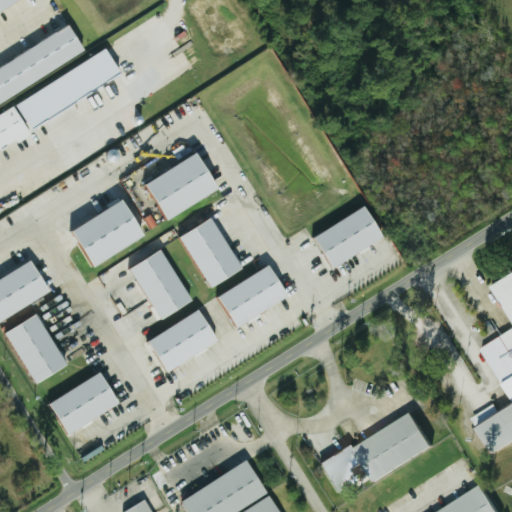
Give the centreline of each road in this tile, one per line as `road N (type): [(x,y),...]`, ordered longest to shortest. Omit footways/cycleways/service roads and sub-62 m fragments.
road 1 (tertiary): [(44,511),(511,216)]
road 2 (residential): [(79,490),(0,368)]
